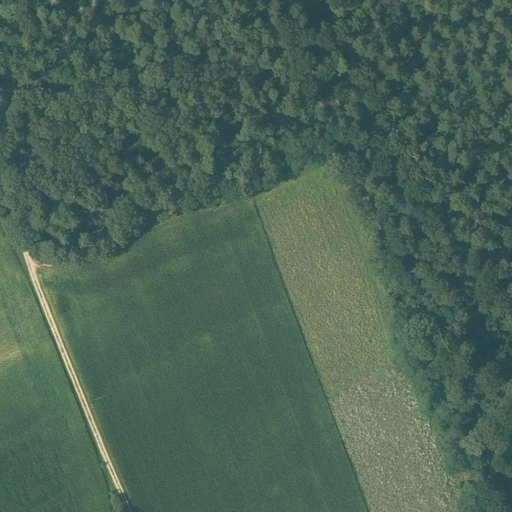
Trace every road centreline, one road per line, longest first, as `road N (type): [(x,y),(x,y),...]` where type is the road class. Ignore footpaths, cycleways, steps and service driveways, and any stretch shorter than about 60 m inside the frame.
road 1 (track): [(30,269),(126,511)]
road 2 (track): [(349,0),(432,188)]
road 3 (track): [(432,188),(511,377)]
